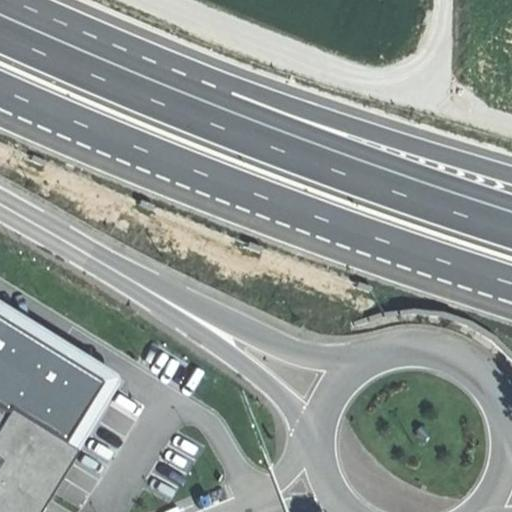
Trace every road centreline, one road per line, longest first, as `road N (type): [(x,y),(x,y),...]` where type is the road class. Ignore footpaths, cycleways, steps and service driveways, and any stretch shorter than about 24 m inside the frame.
road 1 (trunk): [(511,231),(276,148),(0,34)]
road 2 (trunk): [(0,88),(263,197),(511,283)]
road 3 (trunk): [(511,174),(319,115),(16,0)]
road 4 (track): [(441,101),(276,51),(150,0)]
road 5 (primary): [(383,365),(304,356),(172,306)]
road 6 (primary): [(172,306),(272,386),(322,455)]
road 7 (primary): [(0,210),(172,306)]
road 8 (primary): [(506,436),(487,395),(466,375),(440,363),(383,365)]
